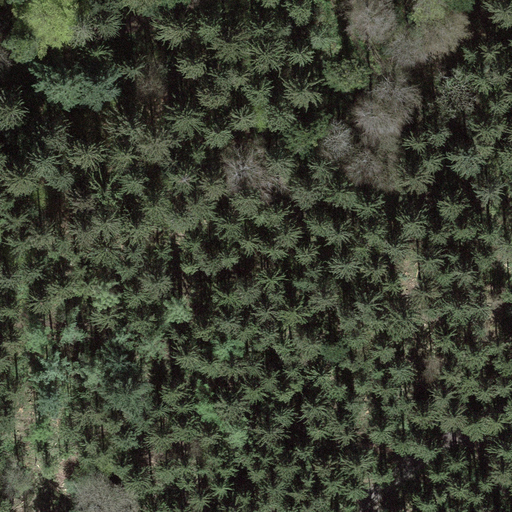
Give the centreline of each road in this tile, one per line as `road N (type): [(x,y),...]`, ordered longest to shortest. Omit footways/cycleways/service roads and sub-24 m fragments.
road 1 (track): [(0,55),(196,0)]
road 2 (track): [(511,417),(405,470),(359,511)]
